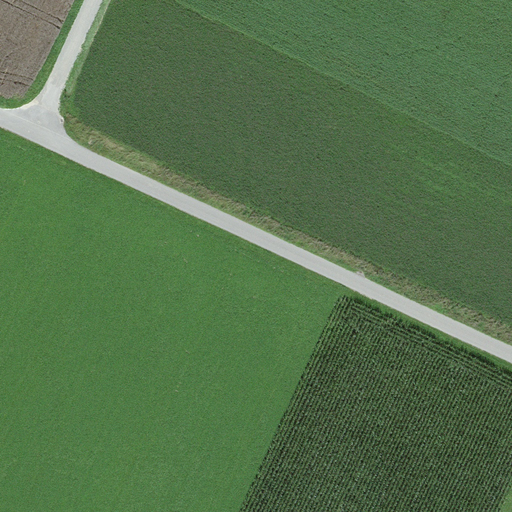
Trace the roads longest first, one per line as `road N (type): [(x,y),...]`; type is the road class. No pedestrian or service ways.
road 1 (track): [(0,115),(511,354)]
road 2 (track): [(35,132),(96,0)]
